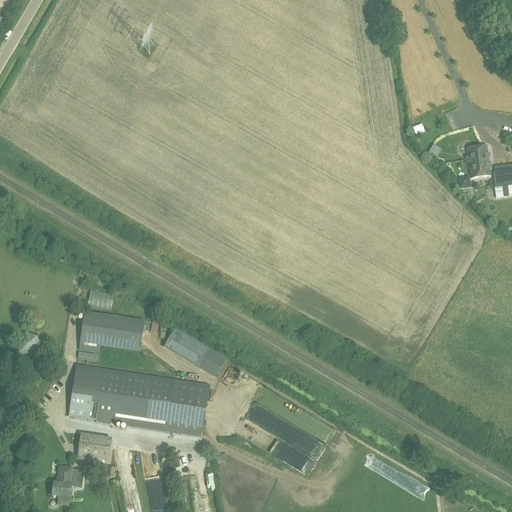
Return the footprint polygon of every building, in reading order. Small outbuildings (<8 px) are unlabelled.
[(133,4),(124,9),(131,20),(140,14),(133,4)] [(467,149),(468,159),(475,159),(475,161),(478,161),(477,161),(482,160),(483,165),(490,164),(487,146),(467,149)] [(468,159),(471,179),(491,176),(490,164),(483,165),(482,160),(477,161),(478,161),(475,161),(475,159),(468,159)] [(494,181),(495,188),(511,186),(511,167),(495,169),(496,181),(494,181)] [(463,189),(474,188),(474,179),(463,180),(463,189)] [(511,186),(495,188),(496,198),(511,196),(511,186)] [(80,349),(100,352),(101,345),(140,351),(145,321),(86,312),(80,349)] [(148,332),(155,331),(154,324),(147,325),(148,332)] [(176,328),(165,346),(215,376),(226,358),(176,328)] [(19,354),(31,358),(40,349),(37,337),(25,333),(16,342),(19,354)] [(78,359),(98,362),(99,356),(79,353),(78,359)] [(201,437),(209,387),(77,367),(69,417),(201,437)] [(233,381),(238,384),(242,378),(238,375),(233,381)] [(262,409),(255,424),(297,444),(304,430),(262,409)] [(266,438),(269,430),(249,422),(246,429),(256,433),(255,434),(266,438)] [(112,441),(81,436),(77,466),(107,470),(112,441)] [(276,437),(270,440),(274,447),(280,444),(276,437)] [(52,496),(59,497),(58,505),(69,507),(71,493),(73,493),(73,489),(82,490),(84,473),(72,472),(73,470),(59,468),(58,480),(58,485),(54,484),(52,496)] [(136,468),(124,470),(128,488),(140,486),(136,468)]
